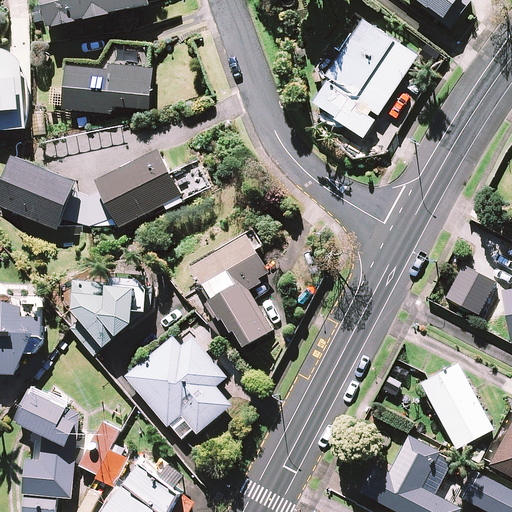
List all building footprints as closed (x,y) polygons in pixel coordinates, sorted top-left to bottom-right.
[(0,0),(0,15),(13,15),(10,0),(0,0)] [(76,0),(78,10),(120,0),(76,0)] [(430,33),(378,0),(372,0),(323,83),(371,118),(430,33)] [(441,0),(458,13),(465,0),(441,0)] [(52,109),(41,28),(0,32),(0,94),(3,95),(3,114),(52,109)] [(133,47),(96,43),(88,92),(141,99),(143,85),(177,89),(179,43),(138,39),(133,47)] [(180,129),(121,161),(143,208),(205,176),(180,129)] [(102,159),(35,135),(11,186),(77,218),(102,159)] [(282,250),(259,212),(187,255),(252,335),(291,308),(259,269),(282,250)] [(112,329),(182,276),(150,254),(111,253),(108,275),(84,272),(76,276),(112,329)] [(504,289),(463,265),(445,297),(488,319),(504,289)] [(42,300),(0,298),(0,373),(19,375),(27,354),(43,356),(42,300)] [(248,375),(197,307),(141,357),(202,421),(248,375)] [(496,429),(461,363),(423,384),(458,449),(496,429)] [(405,381),(392,374),(382,391),(395,398),(405,381)] [(83,410),(34,387),(20,420),(48,434),(43,460),(27,461),(25,492),(23,511),(59,511),(60,499),(77,499),(83,410)] [(511,423),(492,465),(511,475),(511,423)] [(123,433),(107,424),(83,466),(118,485),(131,461),(113,451),(123,433)] [(443,451),(411,435),(393,472),(374,466),(364,494),(401,511),(464,511),(424,487),(443,451)] [(150,466),(113,511),(182,511),(190,498),(150,466)] [(511,511),(511,489),(475,470),(461,498),(489,511),(511,511)] [(96,511),(105,496),(95,490),(82,511),(96,511)]
